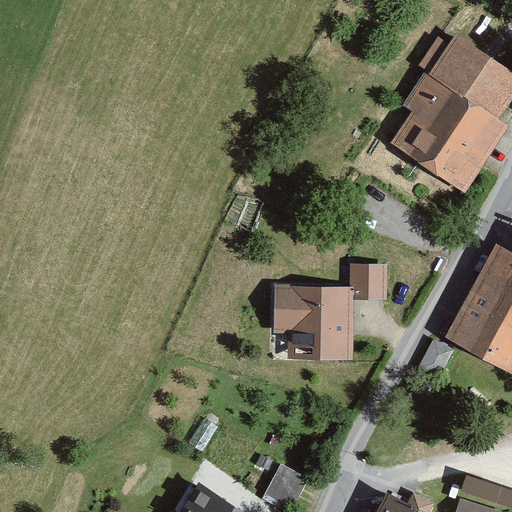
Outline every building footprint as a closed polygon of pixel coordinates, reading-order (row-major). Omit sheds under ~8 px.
[(511,92),(511,72),(460,40),(394,145),(455,183),(511,92)] [(511,258),(504,254),(449,351),(511,386),(511,258)] [(386,266),(353,266),(353,297),(386,297),(386,266)] [(350,290),(276,288),(275,330),(289,330),(289,356),(349,357),(350,290)] [(280,460),(264,495),(293,509),(310,473),(280,460)] [(511,504),(511,486),(468,472),(463,489),(511,504)] [(240,511),(193,484),(176,511),(240,511)] [(457,511),(424,511),(385,494),(376,511),(487,511),(463,501),(457,511)]
